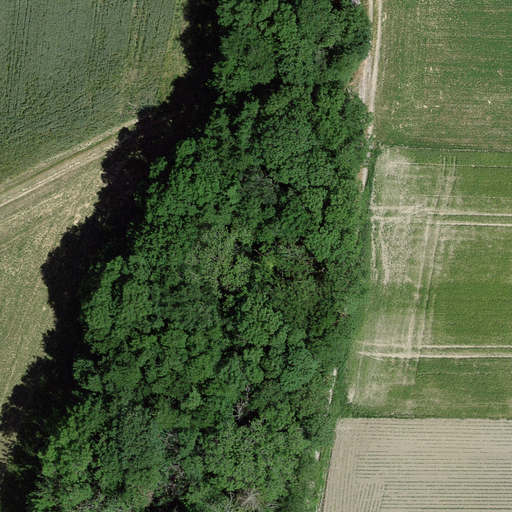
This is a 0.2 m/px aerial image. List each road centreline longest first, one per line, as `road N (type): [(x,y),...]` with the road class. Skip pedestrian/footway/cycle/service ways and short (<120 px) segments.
road 1 (track): [(371,84),(301,511)]
road 2 (track): [(371,84),(254,89),(140,130),(0,205)]
